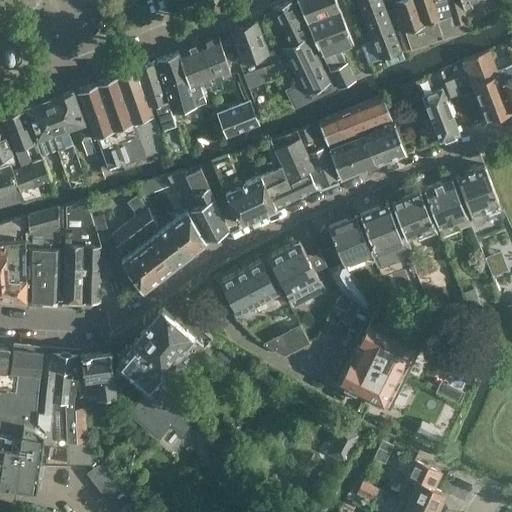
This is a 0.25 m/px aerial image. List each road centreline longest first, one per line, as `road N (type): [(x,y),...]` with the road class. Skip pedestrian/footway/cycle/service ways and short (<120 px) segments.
road 1 (residential): [(0,318),(109,320),(312,205),(511,127)]
road 2 (residential): [(80,67),(250,0)]
